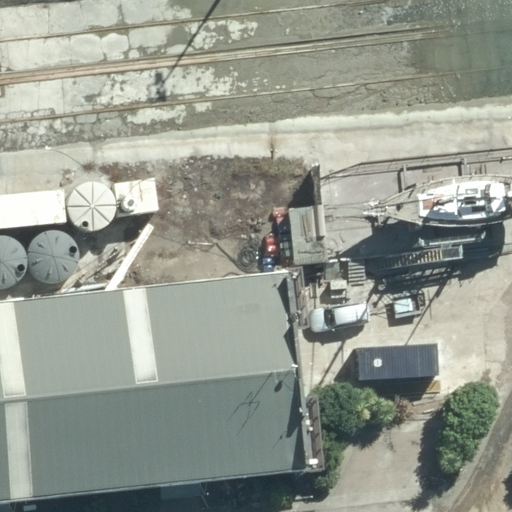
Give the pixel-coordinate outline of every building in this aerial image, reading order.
[(0,193),(0,229),(62,226),(61,191),(0,193)] [(92,194),(83,194),(81,194),(79,195),(77,196),(75,197),(73,198),(72,199),(70,201),(69,202),(67,204),(66,206),(65,207),(65,209),(64,211),(63,213),(63,216),(63,218),(63,220),(64,222),(64,224),(65,226),(65,228),(66,230),(68,232),(69,233),(70,235),(72,236),(74,238),(75,239),(77,240),(79,241),(81,241),(83,242),(85,242),(88,242),(90,242),(92,242),(94,241),(96,240),(98,240),(100,239),(102,237),(103,236),(105,235),(106,233),(107,232),(109,230),(110,228),(110,226),(111,224),(111,222),(112,220),(112,217),(112,215),(111,213),(111,211),(110,209),(109,207),(108,205),(107,204),(106,202),(105,200),(103,199),(101,198),(99,196),(98,196),(96,195),(94,194),(92,194)] [(284,211),(289,269),(323,266),(317,208),(284,211)] [(269,276),(0,305),(0,502),(285,474),(269,276)] [(398,366),(401,403),(484,398),(482,361),(398,366)]
